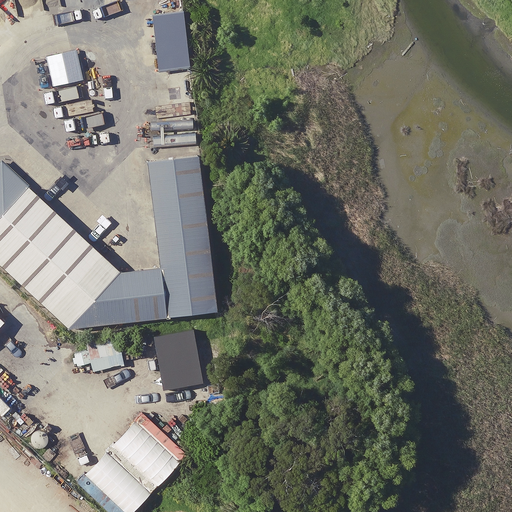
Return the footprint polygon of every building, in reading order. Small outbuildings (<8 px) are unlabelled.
[(188,47),(154,52),(157,73),(191,68),(188,47)] [(167,173),(122,178),(133,281),(139,329),(185,324),(167,173)] [(96,286),(0,196),(0,305),(42,344),(45,341),(96,286)] [(45,341),(139,329),(133,281),(96,286),(45,341)] [(107,339),(88,342),(93,371),(111,369),(107,339)] [(43,407),(0,366),(0,407),(23,429),(43,407)]
